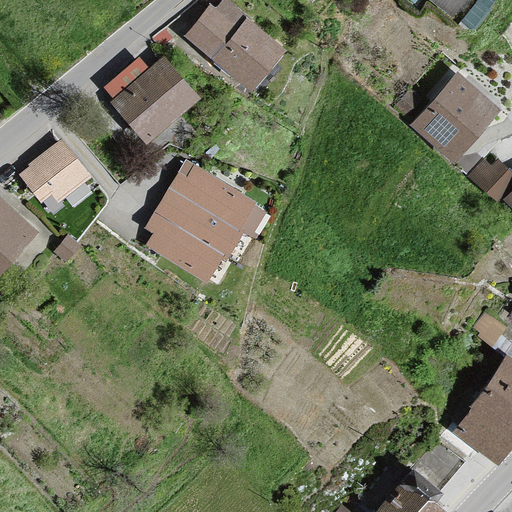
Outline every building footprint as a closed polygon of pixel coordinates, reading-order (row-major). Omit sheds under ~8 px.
[(429,0),(450,16),(463,0),(429,0)] [(185,37),(251,90),(285,48),(226,1),(219,9),(213,4),(185,37)] [(199,99),(163,56),(150,67),(142,58),(101,91),(145,144),(199,99)] [(458,75),(411,126),(451,162),(498,111),(458,75)] [(61,139),(19,173),(42,202),(51,195),(58,202),(91,176),(61,139)] [(511,163),(493,148),(472,173),(496,194),(511,176),(511,163)] [(267,210),(187,161),(145,229),(154,234),(146,246),(204,282),(220,258),(223,260),(241,231),(250,237),(267,210)] [(0,196),(0,271),(38,233),(0,196)] [(68,235),(55,251),(68,261),(81,246),(68,235)] [(511,358),(457,429),(498,460),(511,441),(511,358)] [(412,471),(379,511),(444,511),(445,511),(433,502),(436,498),(440,493),(412,471)]
